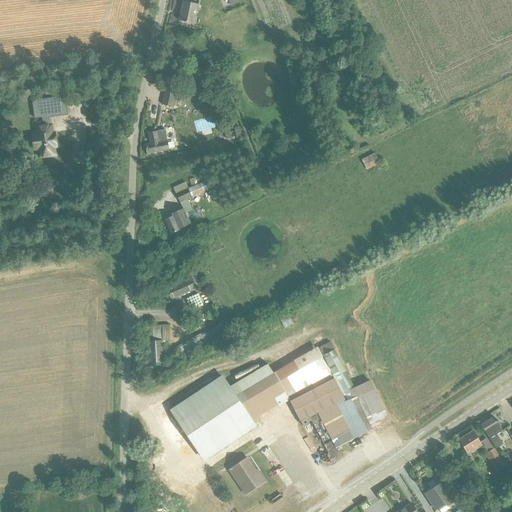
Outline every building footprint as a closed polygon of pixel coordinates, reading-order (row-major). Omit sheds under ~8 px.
[(183,1),(179,21),(194,24),(198,4),(183,1)] [(173,107),(176,90),(165,87),(162,105),(173,107)] [(56,147),(55,133),(52,134),(51,125),(50,125),(49,116),(66,114),(64,99),(41,102),(32,103),(33,104),(33,103),(34,111),(35,118),(42,117),(43,124),(44,126),(36,127),(37,136),(33,136),(35,149),(38,149),(40,157),(55,155),(54,147),(56,147)] [(76,126),(59,127),(60,156),(76,155),(76,126)] [(165,130),(148,133),(150,144),(145,145),(146,154),(169,150),(165,130)] [(375,152),(362,159),(366,169),(380,162),(375,152)] [(177,194),(179,199),(180,201),(187,199),(212,188),(206,173),(197,177),(200,184),(188,188),(177,193),(177,194)] [(185,182),(173,187),(176,194),(177,194),(177,193),(188,188),(185,182)] [(187,199),(180,201),(183,206),(171,211),(173,214),(164,218),(171,232),(179,228),(179,227),(190,222),(186,213),(192,210),(187,199)] [(167,288),(172,298),(202,285),(194,268),(185,272),(188,279),(167,288)] [(204,289),(194,294),(200,307),(211,302),(204,289)] [(279,317),(284,327),(293,322),(288,312),(279,317)] [(161,326),(152,326),(147,326),(149,365),(163,364),(161,326)] [(176,348),(181,357),(203,344),(198,335),(176,348)] [(268,362),(236,381),(258,416),(278,404),(279,405),(289,399),(287,395),(311,383),(314,387),(289,399),(301,422),(316,450),(324,445),(328,455),(332,463),(341,458),(336,448),(354,439),(389,421),(370,381),(354,388),(330,340),(318,346),(317,344),(273,371),(268,362)] [(255,427),(221,377),(171,410),(205,460),(255,427)] [(494,416),(481,425),(489,437),(495,448),(502,443),(496,433),(502,429),(494,416)] [(456,441),(465,455),(481,444),(478,439),(481,437),(475,428),(456,441)] [(494,447),(485,453),(496,470),(505,465),(494,447)] [(229,469),(246,495),(265,482),(260,473),(258,474),(247,457),(229,469)] [(436,486),(425,493),(429,500),(433,498),(439,508),(442,511),(449,507),(447,505),(455,500),(444,484),(443,481),(436,486)] [(171,511),(173,511),(180,502),(162,491),(155,502),(171,511)] [(395,511),(424,511),(423,508),(417,511),(411,502),(395,511)]
